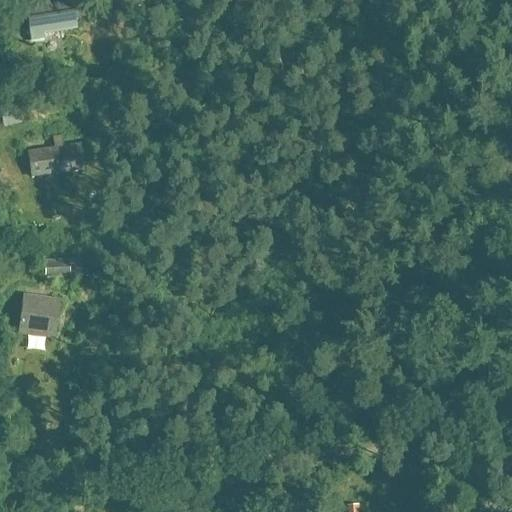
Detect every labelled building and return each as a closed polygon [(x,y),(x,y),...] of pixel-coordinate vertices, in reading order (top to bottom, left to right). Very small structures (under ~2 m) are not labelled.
[(25,9),(30,41),(43,39),(43,34),(77,30),(73,3),(25,9)] [(52,149),(27,153),(31,176),(83,168),(80,145),(63,148),(61,137),(50,139),(52,149)] [(49,196),(96,186),(92,166),(45,176),(49,196)] [(70,276),(70,262),(47,262),(47,276),(70,276)] [(20,334),(55,339),(60,302),(25,297),(20,334)]
